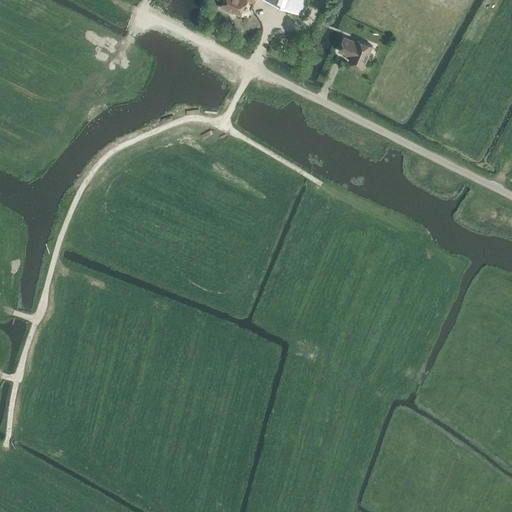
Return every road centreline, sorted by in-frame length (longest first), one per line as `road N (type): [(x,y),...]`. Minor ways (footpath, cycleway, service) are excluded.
road 1 (track): [(320,183),(204,119),(174,122),(110,152),(75,197),(0,451)]
road 2 (unclassified): [(511,194),(162,23)]
